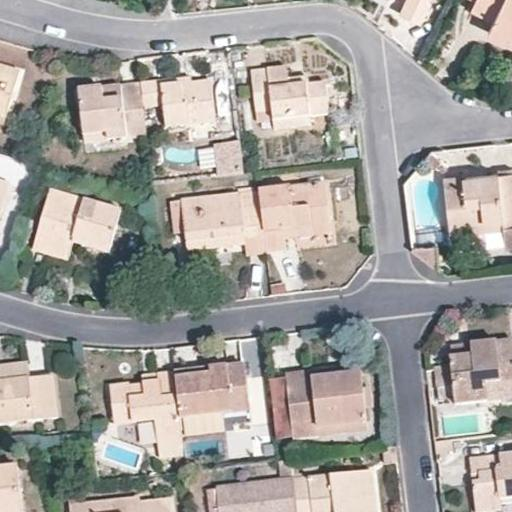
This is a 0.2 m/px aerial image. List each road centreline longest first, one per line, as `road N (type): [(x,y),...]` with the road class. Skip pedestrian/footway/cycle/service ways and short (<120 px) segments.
road 1 (residential): [(0,4),(72,27),(163,37),(329,18),(361,40),(372,65),(396,302)]
road 2 (residential): [(0,308),(146,332),(396,302)]
road 3 (residential): [(396,302),(420,511)]
